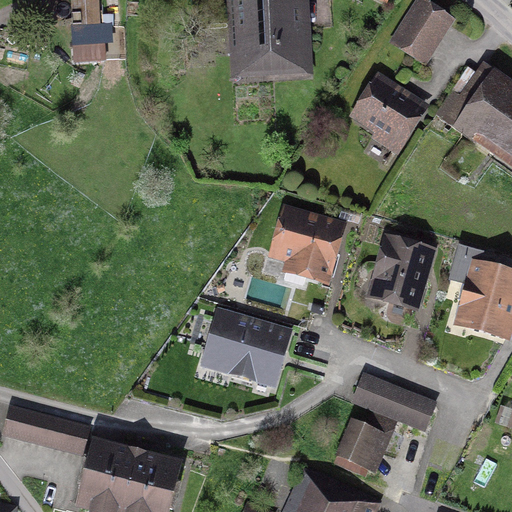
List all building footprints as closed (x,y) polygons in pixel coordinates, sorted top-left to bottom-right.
[(98,0),(73,0),(71,0),(73,28),(100,26),(98,0)] [(295,0),(240,0),(244,71),(299,68),(295,0)] [(455,21),(420,0),(417,0),(390,44),(426,67),(455,21)] [(511,99),(468,68),(452,91),(463,99),(446,123),(478,146),(476,149),(491,159),(494,155),(511,167),(511,99)] [(399,143),(421,108),(380,82),(358,117),(399,143)] [(300,274),(325,281),(341,228),(309,219),(305,221),(305,224),(284,218),(274,255),(303,263),(300,274)] [(388,241),(377,279),(387,281),(382,298),(415,307),(430,253),(388,241)] [(470,284),(464,305),(474,308),(469,326),(506,337),(511,315),(511,276),(478,267),(481,257),(471,254),(472,251),(460,248),(451,279),(470,284)] [(273,383),(287,335),(220,315),(209,355),(235,363),(232,371),(273,383)] [(368,409),(379,381),(364,376),(353,403),(368,409)] [(379,381),(368,409),(382,415),(393,387),(379,381)] [(393,387),(382,415),(396,420),(407,393),(393,387)] [(407,393),(396,420),(410,426),(421,398),(407,393)] [(424,432),(435,404),(421,398),(410,426),(424,432)] [(4,434),(83,454),(89,430),(11,410),(4,434)] [(373,451),(376,452),(383,437),(353,424),(335,465),(362,476),(373,451)] [(178,486),(173,485),(178,466),(95,445),(91,464),(86,462),(80,486),(85,487),(80,506),(104,511),(166,511),(167,509),(172,510),(178,486)] [(327,511),(339,484),(317,474),(300,511),(327,511)] [(327,511),(354,511),(362,494),(339,484),(327,511)]
